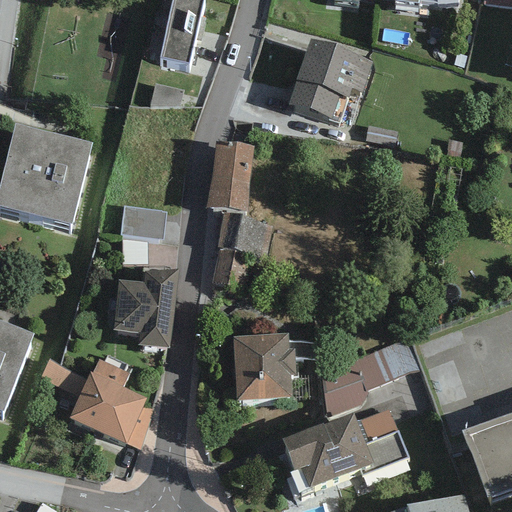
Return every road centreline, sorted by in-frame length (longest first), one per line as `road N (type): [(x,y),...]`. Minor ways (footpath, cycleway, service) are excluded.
road 1 (residential): [(159,511),(198,168),(254,0)]
road 2 (residential): [(0,480),(142,511)]
